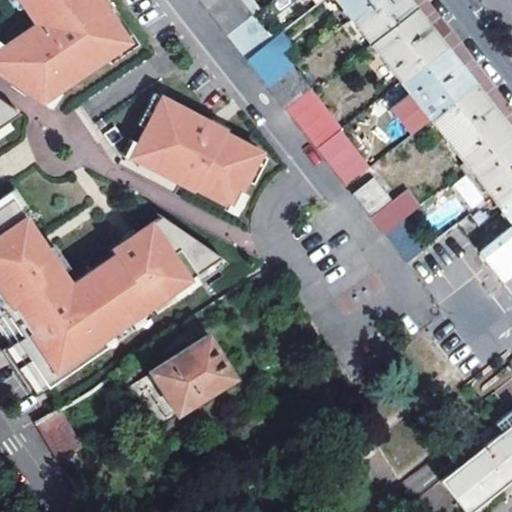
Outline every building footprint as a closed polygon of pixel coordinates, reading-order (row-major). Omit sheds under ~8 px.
[(24,0),(27,3),(39,21),(8,43),(0,48),(0,68),(45,99),(60,88),(109,55),(132,39),(129,35),(107,2),(105,0),(24,0)] [(219,0),(210,7),(230,33),(255,13),(245,0),(219,0)] [(355,16),(342,0),(341,0),(333,8),(345,24),(355,16)] [(342,0),(355,16),(374,0),(342,0)] [(374,0),(355,16),(367,32),(374,41),(418,7),(412,0),(374,0)] [(443,38),(418,7),(374,41),(390,61),(404,79),(448,44),(443,38)] [(249,58),(274,38),(255,13),(230,33),(249,58)] [(355,16),(345,24),(357,39),(367,32),(355,16)] [(249,58),(269,83),(295,63),(285,50),(295,42),(285,30),(274,38),(249,58)] [(132,39),(109,55),(113,61),(142,41),(135,31),(129,35),(132,39)] [(374,41),(370,44),(386,64),(390,61),(374,41)] [(414,92),(394,107),(414,133),(430,120),(434,117),(478,82),(473,76),(452,50),(448,44),(404,79),(414,92)] [(289,108),(314,88),(295,63),(269,83),(289,108)] [(478,82),(434,117),(458,147),(473,167),(511,136),(511,125),(506,118),(484,89),(478,82)] [(60,88),(45,99),(54,105),(63,90),(60,88)] [(289,108),(319,146),(342,128),(344,127),(314,88),(289,108)] [(157,91),(139,118),(145,122),(163,95),(157,91)] [(0,320),(6,329),(11,326),(27,350),(23,353),(40,378),(45,375),(50,383),(85,360),(78,350),(102,334),(98,328),(122,312),(126,318),(127,317),(152,301),(173,286),(196,271),(197,270),(193,264),(216,249),(161,210),(111,244),(115,249),(70,280),(29,218),(0,173),(0,125),(10,118),(23,110),(0,94),(0,320)] [(163,95),(145,122),(152,127),(142,141),(133,153),(180,187),(192,194),(193,193),(216,209),(220,212),(230,197),(237,187),(254,162),(255,161),(209,129),(210,128),(163,95)] [(10,118),(0,125),(0,134),(14,125),(10,118)] [(118,123),(107,131),(114,143),(126,134),(118,123)] [(319,146),(349,184),(372,165),(342,128),(319,146)] [(511,136),(473,167),(489,188),(503,205),(511,198),(511,136)] [(133,153),(142,141),(136,137),(120,162),(173,197),(180,187),(133,153)] [(473,167),(458,147),(453,150),(469,170),(473,167)] [(254,162),(237,187),(244,191),(261,167),(254,162)] [(473,167),(469,170),(485,191),(489,188),(473,167)] [(466,173),(451,185),(471,210),(485,198),(466,173)] [(355,192),(387,233),(421,204),(407,187),(395,197),(377,175),(355,192)] [(454,194),(423,203),(430,227),(461,218),(454,194)] [(216,209),(213,213),(223,220),(236,201),(230,197),(220,212),(216,209)] [(511,198),(503,205),(511,216),(511,225),(481,249),(502,276),(511,269),(511,198)] [(409,261),(430,245),(420,232),(428,226),(420,216),(412,223),(411,221),(390,238),(409,261)] [(223,253),(216,249),(193,264),(197,270),(223,253)] [(196,271),(173,286),(179,296),(203,281),(196,271)] [(152,301),(127,317),(134,326),(158,310),(152,301)] [(11,326),(6,329),(23,353),(27,350),(11,326)] [(239,376),(212,333),(156,369),(183,412),(239,376)] [(85,445),(61,406),(38,420),(62,460),(85,445)] [(511,408),(496,421),(503,430),(485,445),(472,428),(446,449),(458,466),(443,478),(469,511),(470,511),(511,479),(511,408)] [(427,511),(440,511),(453,504),(427,463),(405,478),(427,511)]
